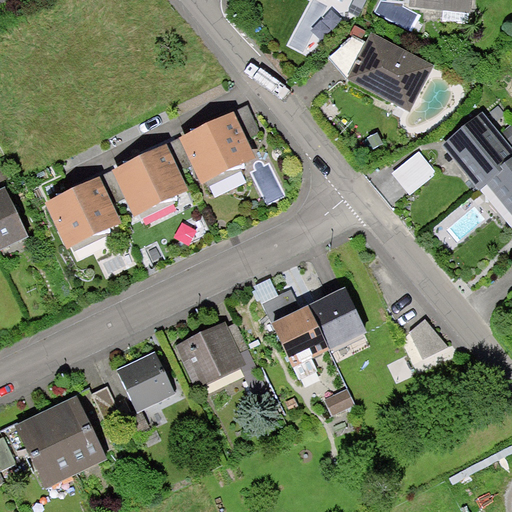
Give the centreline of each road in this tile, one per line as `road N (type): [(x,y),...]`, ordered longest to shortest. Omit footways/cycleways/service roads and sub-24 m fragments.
road 1 (residential): [(357,190),(323,215),(0,376)]
road 2 (tertiary): [(192,0),(357,190)]
road 3 (tertiary): [(357,190),(511,379)]
